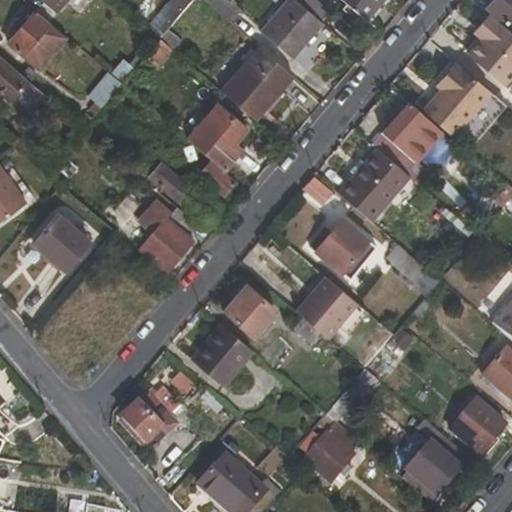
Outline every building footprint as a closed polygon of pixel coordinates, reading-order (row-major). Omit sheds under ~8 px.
[(67,0),(40,0),(56,13),(67,0)] [(160,39),(167,30),(192,0),(170,0),(151,24),(157,29),(153,34),(160,39)] [(202,0),(230,23),(240,9),(229,0),(202,0)] [(285,0),(259,32),(292,60),(323,23),(307,9),(296,0),(295,0),(285,0)] [(314,0),(295,0),(296,0),(307,9),(314,0)] [(341,0),(367,22),(385,0),(341,0)] [(511,30),(511,0),(492,0),(486,8),(511,30)] [(40,72),(66,40),(32,11),(7,43),(40,72)] [(467,55),(503,85),(511,74),(511,33),(488,14),(478,26),(485,33),(480,38),(467,55)] [(478,26),(473,32),(480,38),(485,33),(478,26)] [(172,50),(179,41),(167,30),(160,39),(172,50)] [(144,58),(156,68),(172,50),(160,39),(144,58)] [(220,90),(257,122),(294,77),(258,46),(220,90)] [(23,91),(41,106),(49,97),(31,82),(29,85),(0,60),(0,92),(12,103),(23,91)] [(422,109),(453,136),(491,92),(456,62),(437,84),(442,88),(422,109)] [(78,122),(85,128),(104,106),(123,84),(107,71),(87,96),(93,102),(78,122)] [(409,102),(372,145),(376,148),(410,177),(415,182),(425,168),(418,162),(444,131),(409,102)] [(187,138),(211,159),(226,171),(245,151),(238,144),(249,131),(216,103),(187,138)] [(338,193),(372,223),(410,177),(376,148),(338,193)] [(224,196),(235,182),(210,160),(198,174),(224,196)] [(202,223),(214,208),(162,163),(149,178),(202,223)] [(34,198),(10,166),(3,171),(25,203),(34,198)] [(0,220),(25,203),(3,171),(0,167),(0,220)] [(321,206),(330,194),(311,178),(302,189),(321,206)] [(493,201),(501,208),(511,194),(511,186),(508,183),(493,201)] [(167,273),(193,241),(188,236),(166,217),(170,212),(154,199),(138,220),(152,232),(139,249),(167,273)] [(198,224),(176,205),(170,212),(166,217),(188,236),(198,224)] [(66,272),(91,242),(56,214),(32,243),(66,272)] [(342,274),(370,242),(342,218),(323,241),(316,236),(308,245),(342,274)] [(411,283),(426,296),(440,280),(396,242),(387,254),(415,279),(411,283)] [(297,314),(329,340),(358,304),(327,278),(297,314)] [(253,338),(276,310),(245,284),(222,313),(253,338)] [(511,297),(491,323),(511,340),(511,297)] [(431,304),(425,298),(411,314),(418,319),(431,304)] [(190,360),(222,387),(252,351),(220,325),(190,360)] [(378,381),(413,338),(400,328),(393,335),(364,369),(374,378),(378,381)] [(511,403),(511,353),(506,349),(481,377),(511,403)] [(374,378),(364,369),(332,407),(342,416),(374,378)] [(150,395),(147,392),(120,416),(146,444),(163,429),(167,433),(177,424),(170,417),(181,408),(161,385),(150,395)] [(480,456),(505,426),(475,400),(449,429),(480,456)] [(359,443),(336,424),(342,416),(332,407),(326,414),(317,424),(326,431),(320,438),(314,434),(305,444),(311,449),(303,457),(294,451),(288,459),(303,471),(325,490),(355,455),(352,452),(359,443)] [(146,444),(120,416),(114,420),(142,448),(146,444)] [(424,421),(417,429),(428,439),(437,445),(444,437),(424,421)] [(437,499),(463,467),(437,445),(428,439),(403,470),(437,499)] [(227,511),(248,511),(268,489),(224,453),(197,486),(227,511)]
